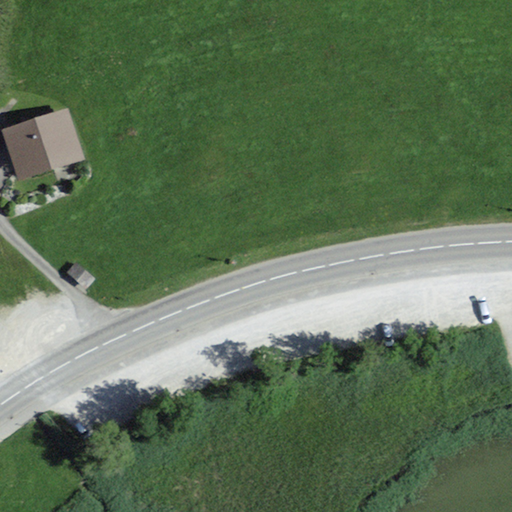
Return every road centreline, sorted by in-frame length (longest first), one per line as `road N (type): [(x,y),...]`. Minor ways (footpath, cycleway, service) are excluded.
road 1 (secondary): [(117,338),(338,262),(511,242)]
road 2 (residential): [(117,338),(0,224)]
